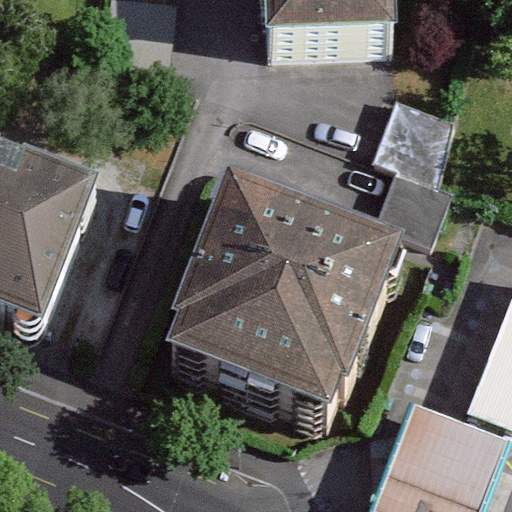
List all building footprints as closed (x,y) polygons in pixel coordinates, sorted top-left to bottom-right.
[(141,0),(114,0),(107,69),(172,74),(169,9),(141,0)] [(400,67),(397,0),(267,0),(270,73),(400,67)] [(458,134),(400,112),(377,174),(401,182),(379,239),(436,259),(456,204),(443,199),(458,134)] [(0,343),(43,360),(100,213),(0,174),(0,343)] [(405,272),(223,202),(165,351),(172,354),(160,384),(330,449),(341,420),(347,422),(405,272)] [(511,325),(469,441),(415,420),(380,511),(491,511),(511,459),(511,325)]
